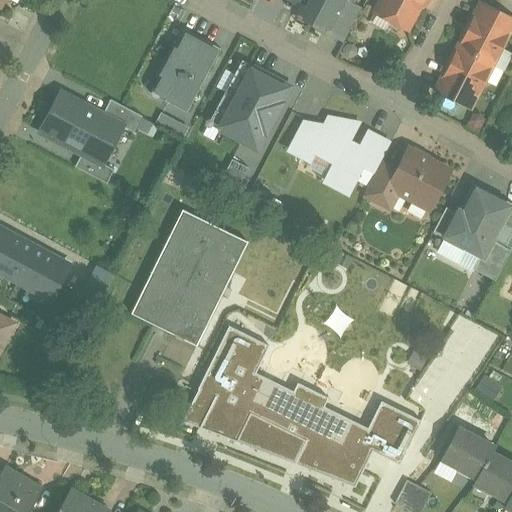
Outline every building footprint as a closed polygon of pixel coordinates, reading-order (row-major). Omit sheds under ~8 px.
[(289,0),(297,4),(294,10),(308,17),(311,16),(311,15),(317,18),(314,24),(320,27),(322,24),(329,28),(328,32),(345,41),(362,10),(352,4),(354,0),(289,0)] [(387,0),(388,1),(381,15),(409,30),(425,0),(387,0)] [(511,26),(511,20),(483,5),(460,48),(492,64),(511,26)] [(151,96),(189,115),(222,50),(185,32),(178,45),(175,43),(159,75),(161,76),(151,96)] [(492,64),(460,48),(438,90),(470,107),(492,64)] [(262,152),(296,87),(251,64),(218,129),(262,152)] [(61,93),(40,133),(82,155),(103,166),(124,126),(103,116),(61,93)] [(111,101),(103,116),(124,126),(135,132),(143,117),(111,101)] [(181,133),(184,127),(155,115),(153,122),(181,133)] [(361,124),(328,118),(324,126),(304,123),(290,149),(312,161),(317,152),(336,161),(326,180),(351,193),(366,165),(377,171),(382,163),(391,144),(369,132),(359,150),(349,145),(361,124)] [(427,160),(418,155),(416,151),(415,150),(413,151),(410,150),(399,172),(390,188),(430,209),(433,203),(437,202),(440,196),(438,193),(450,171),(429,160),(427,160)] [(103,166),(82,155),(75,168),(107,184),(114,171),(103,166)] [(213,189),(233,197),(245,168),(225,160),(213,189)] [(399,172),(382,163),(377,171),(365,195),(382,204),(390,188),(399,172)] [(487,257),(511,205),(477,189),(467,210),(460,207),(446,237),(487,257)] [(248,242),(184,211),(133,314),(197,345),(221,296),(247,244),(248,242)] [(0,271),(52,300),(72,262),(1,223),(0,225),(0,271)] [(76,298),(96,306),(108,274),(88,266),(76,298)] [(0,316),(0,352),(3,347),(0,344),(0,335),(8,321),(0,316)] [(269,346),(229,326),(187,411),(183,422),(200,428),(354,489),(372,452),(400,465),(421,422),(381,402),(368,429),(324,407),(328,398),(298,383),(293,392),(256,373),(269,346)] [(478,376),(472,393),(490,400),(496,383),(478,376)] [(495,447),(459,429),(443,459),(478,477),(478,478),(492,452),(492,453),(495,447)] [(511,462),(492,453),(492,452),(478,478),(478,477),(475,483),(509,501),(510,501),(511,497),(511,462)] [(21,477),(6,468),(0,478),(0,511),(29,511),(42,490),(41,489),(40,490),(20,479),(21,477)] [(422,511),(433,493),(408,480),(396,503),(413,511),(422,511)] [(108,511),(71,490),(58,511),(108,511)]
